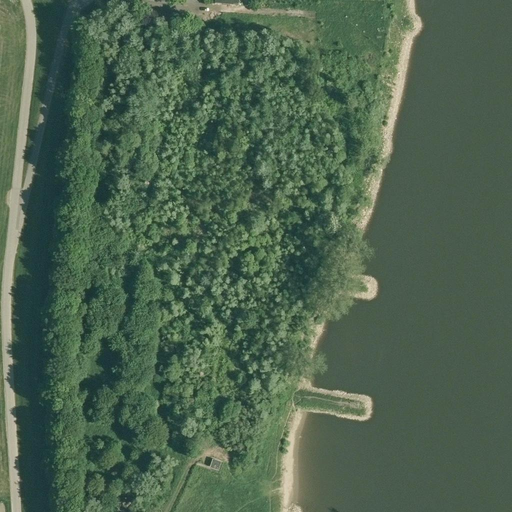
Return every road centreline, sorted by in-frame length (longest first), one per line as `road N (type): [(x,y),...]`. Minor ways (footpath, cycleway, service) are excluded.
road 1 (unclassified): [(16,511),(5,318),(14,222)]
road 2 (unclassified): [(14,222),(75,0)]
road 3 (unclassified): [(14,222),(32,37),(25,0)]
